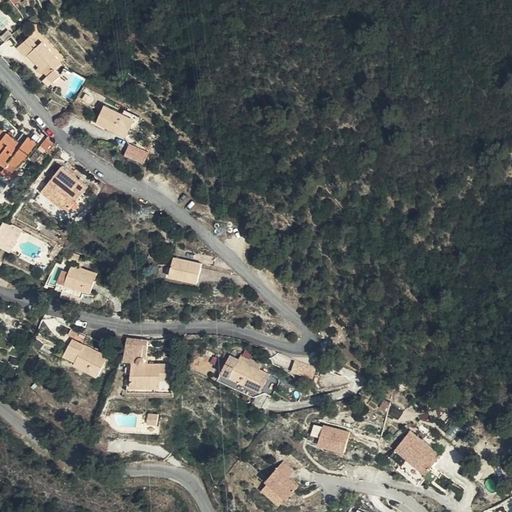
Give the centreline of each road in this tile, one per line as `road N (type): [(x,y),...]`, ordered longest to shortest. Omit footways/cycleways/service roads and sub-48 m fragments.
road 1 (residential): [(0,292),(108,320),(225,329),(296,347),(310,344),(311,332),(182,210),(71,143),(0,63)]
road 2 (unclassified): [(0,404),(81,460),(189,481),(208,511)]
